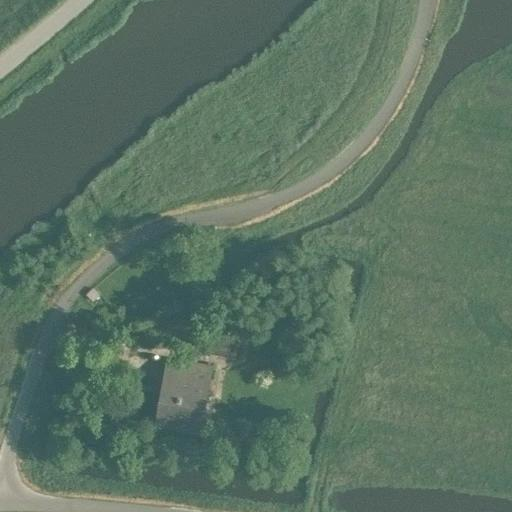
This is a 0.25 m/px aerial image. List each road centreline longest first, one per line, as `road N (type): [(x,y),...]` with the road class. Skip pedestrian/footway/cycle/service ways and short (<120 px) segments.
road 1 (unclassified): [(0,492),(41,346),(79,281),(144,232),(279,195),(354,148),(401,80),(425,0)]
road 2 (unclassified): [(155,511),(0,499)]
